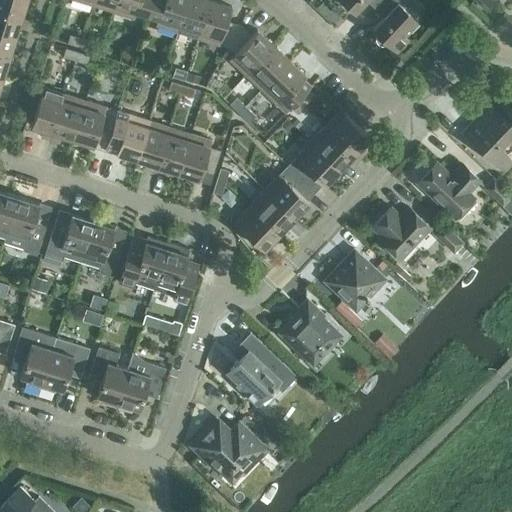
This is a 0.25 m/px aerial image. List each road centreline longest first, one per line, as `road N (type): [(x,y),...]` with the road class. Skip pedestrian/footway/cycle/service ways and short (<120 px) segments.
road 1 (residential): [(0,414),(141,458),(160,456),(217,296)]
road 2 (residential): [(217,296),(224,263),(209,223),(5,165)]
road 3 (residential): [(217,296),(249,296),(279,279),(395,155),(395,115)]
road 4 (residential): [(277,0),(395,115)]
road 5 (residential): [(395,115),(506,41)]
